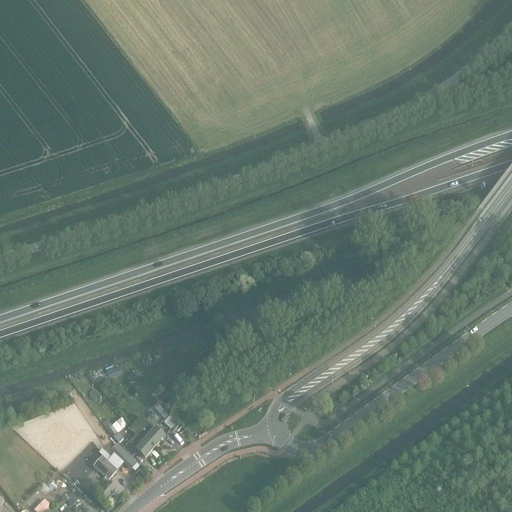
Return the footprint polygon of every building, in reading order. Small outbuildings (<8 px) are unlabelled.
[(120,368),(106,372),(109,381),(122,376),(120,368)] [(158,404),(153,409),(160,416),(165,411),(158,404)] [(147,423),(141,418),(139,419),(129,430),(136,436),(152,451),(163,438),(147,423)] [(112,426),(106,431),(112,438),(118,434),(112,426)] [(152,451),(136,436),(123,450),(132,458),(138,452),(145,459),(152,451)] [(118,445),(112,451),(114,454),(124,463),(130,470),(136,464),(118,445)] [(117,472),(107,463),(102,458),(95,466),(93,468),(108,481),(117,472)] [(93,481),(90,484),(90,486),(91,488),(107,502),(116,491),(108,484),(103,480),(100,484),(97,482),(95,481),(93,481)] [(72,494),(64,501),(70,506),(77,500),(72,494)]
